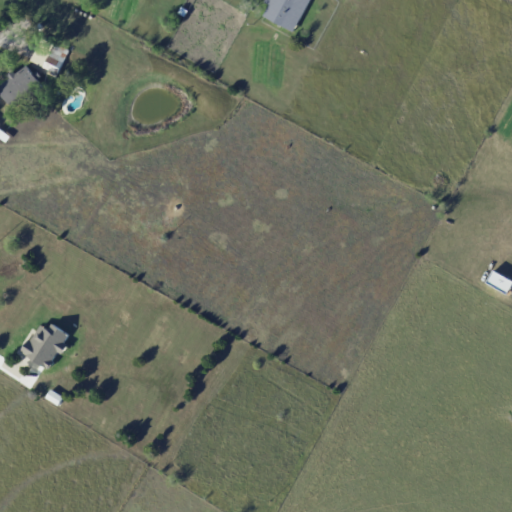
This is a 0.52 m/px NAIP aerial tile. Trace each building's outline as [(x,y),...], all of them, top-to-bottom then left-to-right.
[(313,0),(296,33),(265,17),(271,6),(266,3),(267,0),(313,0)] [(42,32),(36,36),(33,31),(43,23),(46,29),(42,32)] [(34,59),(44,39),(71,53),(59,76),(33,62),(34,59)] [(11,105),(0,89),(12,80),(10,77),(18,72),(20,74),(30,67),(36,75),(40,72),(44,78),(40,81),(42,83),(11,105)] [(0,124),(2,126),(0,129),(13,139),(9,145),(0,138),(0,124)] [(43,365),(24,351),(32,340),(33,341),(44,325),(51,330),(55,323),(72,334),(66,343),(70,346),(64,354),(60,351),(59,352),(60,353),(54,360),(57,362),(54,366),(52,368),(51,367),(50,369),(43,365)] [(242,511),(248,502),(257,507),(254,511),(242,511)]
